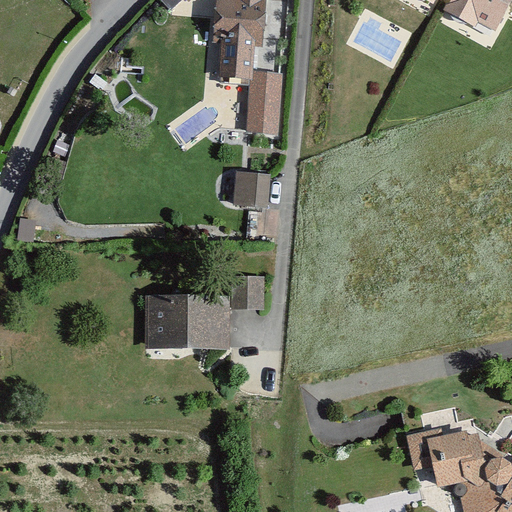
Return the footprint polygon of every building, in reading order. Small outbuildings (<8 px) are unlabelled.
[(250,78),(247,127),(279,130),(284,70),(254,67),(256,43),(267,44),(270,0),(216,0),(214,35),(224,36),(221,76),(250,78)] [(450,0),(446,8),(473,24),(480,19),(497,28),(511,0),(450,0)] [(241,168),(237,201),(270,204),(274,172),(241,168)] [(267,274),(234,274),(234,305),(267,305),(267,274)] [(147,292),(147,345),(232,345),(232,292),(147,292)] [(406,433),(416,468),(431,464),(437,486),(455,481),(455,490),(460,494),(464,511),(511,511),(511,465),(511,462),(502,456),(488,460),(479,430),(470,433),(467,428),(445,434),(443,423),(406,433)]
